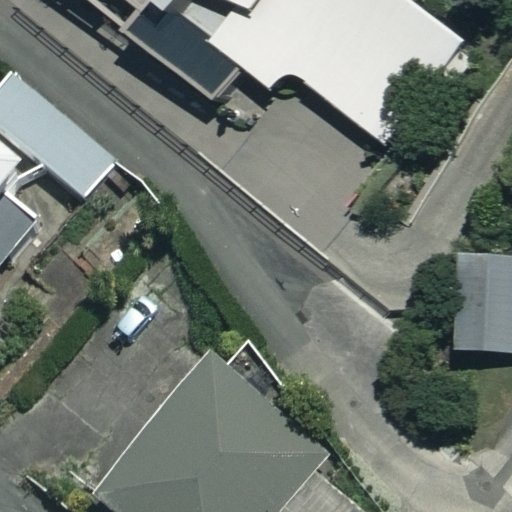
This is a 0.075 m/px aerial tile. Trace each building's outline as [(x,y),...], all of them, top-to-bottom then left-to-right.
[(108,0),(240,111),(268,77),(296,101),(314,80),(398,151),(484,50),(424,0),(108,0)] [(121,170),(23,86),(0,112),(0,131),(89,207),(121,170)] [(49,196),(0,156),(0,298),(49,238),(28,221),(49,196)] [(511,262),(470,263),(471,362),(511,361),(511,262)] [(295,511),(333,462),(217,376),(115,511),(295,511)]
